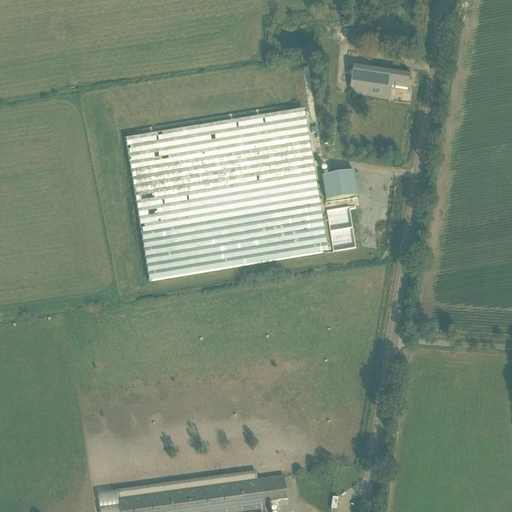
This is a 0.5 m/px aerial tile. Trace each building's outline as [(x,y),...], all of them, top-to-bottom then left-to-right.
[(349,95),(380,99),(390,101),(392,88),(407,91),(410,75),(400,73),(353,66),(349,95)] [(303,113),(125,137),(145,281),(323,256),(303,113)] [(326,203),(358,197),(354,173),(342,175),(341,171),(334,172),(334,176),(322,178),(326,203)] [(349,208),(326,211),(333,252),(356,248),(349,208)] [(269,511),(270,511),(269,504),(287,502),(284,478),(257,481),(256,472),(117,492),(118,500),(119,511),(269,511)]
